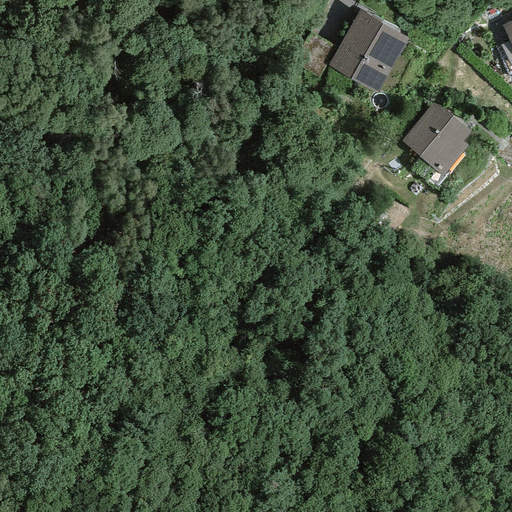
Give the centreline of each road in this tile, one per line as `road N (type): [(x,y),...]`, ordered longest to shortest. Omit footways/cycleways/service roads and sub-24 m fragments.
road 1 (track): [(110,254),(62,511)]
road 2 (track): [(74,0),(110,254)]
road 3 (track): [(0,84),(69,156),(110,254)]
